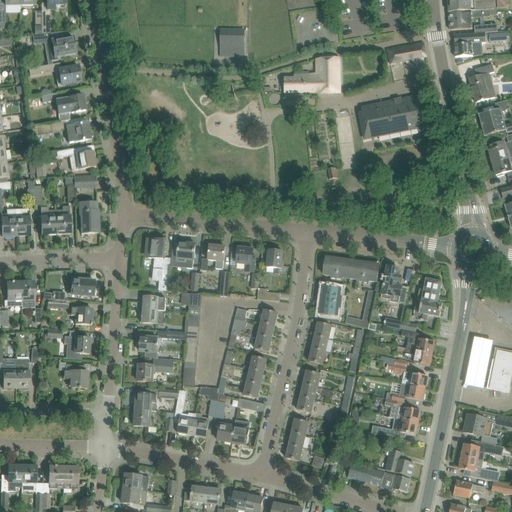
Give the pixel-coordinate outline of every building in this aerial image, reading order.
[(47,0),(47,4),(41,4),(41,12),(42,35),(50,34),(50,11),(55,11),(55,6),(64,6),(63,0),(47,0)] [(511,9),(511,0),(447,0),(449,13),(496,10),(511,9)] [(308,37),(336,36),(335,5),(300,7),(300,28),(307,28),(308,37)] [(471,18),(492,17),(496,16),(496,10),(449,13),(450,31),(472,30),(471,18)] [(474,27),(474,34),(485,33),(497,32),(497,25),(474,27)] [(465,35),(454,36),(455,58),(472,57),(483,56),(482,44),(486,43),(485,33),(474,34),(465,35)] [(52,42),(52,41),(50,34),(42,35),(35,36),(33,36),(33,44),(52,42)] [(244,60),(245,34),(220,34),(220,60),(244,60)] [(509,42),(509,34),(499,34),(499,43),(509,42)] [(76,55),(73,37),(52,41),(52,42),(54,51),(56,51),(57,58),(76,55)] [(400,48),(388,50),(390,64),(403,61),(403,60),(413,58),(413,60),(426,57),(423,44),(410,46),(400,48)] [(31,61),(33,67),(41,64),(39,58),(31,61)] [(340,94),(339,58),(317,60),(317,75),(295,76),(295,79),(282,79),(282,84),(285,84),(285,93),(317,93),(317,94),(340,94)] [(477,77),(469,80),(476,104),(489,100),(495,98),(493,88),(489,75),(495,73),(492,65),(475,70),(477,77)] [(81,83),(78,66),(59,70),(62,87),(81,83)] [(35,69),(29,70),(30,77),(36,76),(42,75),(40,68),(35,69)] [(86,111),(83,96),(59,100),(58,94),(42,97),(43,104),(56,101),(60,122),(70,121),(69,114),(86,111)] [(363,113),(360,114),(360,115),(365,140),(371,138),(374,138),(385,136),(389,135),(410,130),(414,130),(418,129),(419,131),(418,131),(419,132),(432,129),(428,106),(427,104),(425,95),(401,100),(393,102),(380,104),(378,105),(372,106),(370,106),(362,108),(363,113)] [(507,101),(495,105),(497,111),(508,107),(507,101)] [(501,110),(479,116),(485,137),(506,132),(506,134),(511,132),(511,124),(505,127),(501,110)] [(63,122),(48,125),(31,128),(33,138),(51,134),(50,131),(64,129),(63,122)] [(90,133),(88,124),(72,127),(66,128),(69,144),(75,143),(91,140),(91,138),(92,138),(91,133),(90,133)] [(511,158),(511,147),(506,150),(505,144),(499,146),(499,145),(491,147),(492,151),(489,151),(493,164),(511,158)] [(69,151),(56,153),(57,158),(57,159),(69,157),(71,163),(72,172),(75,171),(76,171),(96,168),(94,158),(93,152),(82,154),(81,149),(69,151)] [(511,165),(511,158),(493,164),(496,176),(507,174),(509,181),(511,180),(511,171),(510,166),(511,165)] [(0,178),(8,178),(7,164),(0,165),(0,178)] [(336,169),(332,169),(330,170),(328,170),(330,180),(331,180),(332,186),(337,185),(336,179),(337,179),(336,169)] [(96,189),(95,177),(74,178),(75,190),(96,189)] [(74,186),(67,186),(68,204),(75,204),(74,186)] [(511,186),(501,190),(503,200),(511,197),(511,186)] [(97,212),(96,204),(79,204),(80,216),(81,216),(82,234),(99,234),(99,233),(98,212),(97,212)] [(55,211),(55,217),(56,235),(71,235),(70,207),(62,207),(63,211),(55,211)] [(55,211),(48,211),(48,208),(40,208),(42,236),(56,235),(55,217),(55,211)] [(16,237),(15,210),(6,210),(6,215),(1,216),(2,238),(16,237)] [(30,236),(29,214),(29,210),(15,210),(16,237),(30,236)] [(150,240),(149,259),(155,259),(152,282),(160,282),(159,292),(169,292),(171,260),(165,259),(166,242),(150,240)] [(193,269),(195,245),(179,243),(177,259),(185,260),(184,269),(193,269)] [(223,270),(225,247),(210,246),(208,261),(217,261),(216,269),(223,270)] [(231,258),(231,266),(237,266),(237,264),(246,265),(245,272),(254,273),(255,260),(252,260),(253,250),(238,248),(238,250),(232,250),(231,258)] [(283,253),(268,251),(267,268),(275,269),(274,274),(282,275),(283,267),(282,267),(283,253)] [(326,258),(324,276),(332,277),(332,279),(337,280),(340,260),(326,258)] [(340,260),(337,280),(343,281),(343,278),(350,279),(353,262),(340,260)] [(353,262),(350,279),(358,280),(358,282),(363,283),(366,264),(353,262)] [(366,264),(363,283),(369,284),(369,282),(377,283),(379,265),(366,264)] [(387,268),(381,299),(390,301),(390,302),(406,306),(409,288),(401,287),(399,287),(400,283),(401,278),(397,277),(399,270),(387,268)] [(222,272),(220,297),(227,297),(230,273),(222,272)] [(442,283),(426,280),(424,290),(419,289),(417,300),(438,304),(442,283)] [(69,281),(68,295),(71,295),(78,296),(77,296),(93,298),(95,282),(79,281),(72,281),(69,281)] [(8,302),(4,302),(4,309),(22,308),(21,301),(21,283),(14,283),(14,282),(12,282),(12,283),(7,284),(8,302)] [(34,282),(21,283),(21,301),(22,308),(22,309),(35,309),(35,308),(34,282)] [(323,288),(322,301),(341,304),(342,298),(340,298),(341,290),(323,288)] [(280,303),(280,295),(267,293),(267,290),(259,289),(258,300),(266,301),(280,303)] [(347,318),(346,324),(368,329),(369,323),(372,309),(375,292),(369,291),(369,292),(363,320),(347,317),(347,318)] [(190,301),(191,294),(183,293),(170,292),(170,299),(182,300),(190,301)] [(165,312),(166,306),(166,299),(144,298),(143,310),(165,312)] [(438,304),(417,300),(413,317),(418,318),(418,321),(427,322),(428,316),(440,318),(443,305),(438,304)] [(48,301),(48,308),(68,309),(68,302),(48,301)] [(322,301),(320,314),(337,317),(338,309),(340,309),(341,304),(322,301)] [(91,326),(93,310),(71,309),(71,317),(76,318),(76,325),(91,326)] [(245,320),(248,311),(237,309),(235,318),(245,320)] [(164,325),(165,312),(143,310),(142,324),(164,325)] [(275,327),(278,314),(264,311),(261,324),(275,327)] [(247,320),(245,320),(235,318),(232,331),(238,332),(244,333),(247,320)] [(400,331),(402,323),(391,320),(389,328),(400,331)] [(418,326),(402,323),(400,331),(403,331),(416,334),(418,326)] [(272,340),(275,327),(261,324),(258,337),(272,340)] [(332,327),(318,324),(315,337),(329,340),(332,327)] [(48,330),(48,338),(62,339),(63,331),(48,330)] [(361,345),(364,331),(358,330),(355,344),(361,345)] [(234,349),(238,332),(232,331),(228,347),(234,349)] [(435,343),(424,341),(425,336),(416,334),(403,331),(401,337),(409,338),(407,350),(417,352),(432,355),(435,343)] [(65,338),(65,345),(67,345),(66,359),(81,360),(82,354),(89,355),(90,339),(74,338),(75,332),(70,332),(69,338),(65,338)] [(158,332),(158,339),(163,339),(179,340),(180,333),(167,332),(158,332)] [(269,353),(272,340),(258,337),(255,350),(269,353)] [(326,353),(329,340),(315,337),(312,349),(326,353)] [(157,353),(158,348),(158,347),(161,347),(162,345),(163,339),(158,339),(141,338),(140,353),(146,353),(145,359),(158,359),(159,353),(157,353)] [(358,359),(361,345),(355,344),(352,358),(358,359)] [(493,347),(474,344),(466,391),(484,394),(493,347)] [(417,352),(407,350),(398,348),(397,353),(405,354),(404,358),(415,360),(414,364),(430,367),(432,355),(417,352)] [(33,349),(31,364),(38,365),(40,350),(33,349)] [(323,366),(326,353),(312,349),(309,362),(323,366)] [(492,378),(489,379),(490,389),(501,389),(501,393),(509,394),(511,388),(511,387),(510,378),(511,378),(511,352),(496,349),(493,361),(495,362),(492,378)] [(234,352),(228,351),(224,364),(231,365),(234,352)] [(264,374),(267,361),(252,357),(249,370),(264,374)] [(408,362),(395,360),(381,357),(381,363),(388,364),(394,365),(407,368),(408,362)] [(355,373),(358,359),(352,358),(349,372),(355,373)] [(174,361),(154,359),(153,366),(139,365),(138,382),(153,383),(154,373),(173,374),(174,361)] [(16,366),(16,360),(3,360),(3,364),(3,390),(16,390),(16,366)] [(16,390),(29,390),(29,360),(16,360),(16,366),(16,390)] [(235,367),(231,365),(224,364),(221,377),(227,378),(232,379),(235,367)] [(388,364),(387,370),(393,371),(393,374),(404,376),(402,384),(410,386),(425,390),(428,377),(410,374),(406,373),(407,368),(394,365),(388,364)] [(84,373),(85,367),(65,365),(64,380),(71,380),(71,388),(87,389),(88,373),(84,373)] [(261,387),(264,374),(249,370),(246,383),(261,387)] [(320,375),(307,372),(304,385),(317,388),(320,375)] [(391,381),(400,385),(402,380),(393,376),(391,381)] [(224,391),(227,378),(221,377),(218,390),(220,390),(224,391)] [(353,383),(354,378),(348,377),(345,396),(351,397),(353,383)] [(258,399),(261,387),(246,383),(243,396),(258,399)] [(392,394),(391,400),(406,403),(407,399),(417,401),(423,402),(425,390),(410,386),(402,384),(399,396),(392,394)] [(314,401),(317,388),(304,385),(301,398),(314,401)] [(137,395),(135,411),(152,412),(156,412),(157,399),(178,400),(180,391),(157,390),(150,389),(150,396),(145,395),(137,395)] [(216,418),(218,402),(220,390),(218,390),(212,389),(210,400),(212,401),(209,417),(216,418)] [(187,392),(180,391),(178,400),(176,411),(183,413),(187,392)] [(347,415),(351,397),(345,396),(341,414),(347,415)] [(311,414),(314,401),(301,398),(298,411),(311,414)] [(254,411),(256,403),(239,400),(238,407),(254,411)] [(386,400),(385,407),(392,408),(390,418),(395,419),(400,420),(418,424),(421,412),(405,409),(406,403),(391,400),(391,401),(386,400)] [(226,403),(218,402),(216,418),(223,419),(226,403)] [(151,419),(152,412),(135,411),(134,427),(149,428),(149,433),(157,434),(157,428),(154,428),(154,419),(151,419)] [(490,437),(493,423),(511,427),(511,419),(479,412),(478,418),(468,415),(464,433),(482,437),(481,442),(485,444),(494,445),(496,439),(490,437)] [(206,439),(209,423),(209,419),(202,417),(202,415),(196,413),(196,415),(192,437),(206,439)] [(192,437),(196,415),(190,414),(189,420),(181,419),(178,434),(192,437)] [(343,434),(347,415),(341,414),(337,432),(343,434)] [(172,433),(175,420),(168,419),(166,432),(172,433)] [(418,424),(400,420),(395,419),(392,431),(388,430),(373,427),(372,433),(371,435),(385,436),(385,435),(399,438),(400,435),(399,435),(400,433),(416,436),(418,424)] [(309,424),(295,420),(292,433),(306,436),(309,424)] [(236,421),(235,428),(232,443),(246,446),(250,424),(236,421)] [(232,443),(235,428),(220,425),(218,441),(232,443)] [(303,449),(306,436),(292,433),(289,446),(303,449)] [(464,445),(462,457),(483,462),(485,454),(502,457),(502,454),(511,456),(511,449),(494,445),(485,444),(479,442),(478,448),(464,445)] [(300,462),(303,449),(289,446),(286,459),(300,462)] [(390,451),(388,457),(385,471),(411,478),(414,464),(401,461),(403,454),(390,451)] [(315,457),(312,466),(321,469),(324,460),(315,457)] [(462,457),(459,470),(470,472),(469,477),(493,482),(498,483),(499,477),(488,475),(489,471),(482,469),(483,462),(462,457)] [(352,464),(349,479),(381,488),(381,489),(393,492),(393,490),(407,494),(410,480),(352,464)] [(9,466),(8,493),(15,493),(15,489),(22,489),(23,467),(9,466)] [(22,489),(22,493),(36,493),(37,467),(23,467),(22,489)] [(63,489),(64,468),(50,467),(49,489),(63,489)] [(78,468),(64,468),(63,489),(63,493),(72,494),(71,490),(77,490),(78,468)] [(126,475),(124,489),(148,492),(149,478),(126,475)] [(167,495),(175,496),(177,482),(169,481),(167,495)] [(485,488),(478,487),(457,482),(454,496),(470,499),(472,491),(477,492),(477,493),(484,494),(485,488)] [(511,486),(504,484),(498,483),(493,482),(491,491),(511,495),(511,486)] [(205,504),(207,489),(193,487),(192,493),(191,494),(185,493),(184,501),(191,502),(205,504)] [(124,489),(122,504),(143,506),(146,506),(148,492),(124,489)] [(219,505),(221,491),(207,489),(205,504),(219,505)] [(224,511),(245,511),(246,511),(249,496),(234,493),(231,511),(225,510),(224,511)] [(42,509),(43,495),(36,495),(35,511),(34,511),(41,511),(42,511),(42,509)] [(246,511),(245,511),(260,511),(263,499),(249,496),(246,511)] [(65,498),(65,506),(77,506),(77,498),(65,498)]
